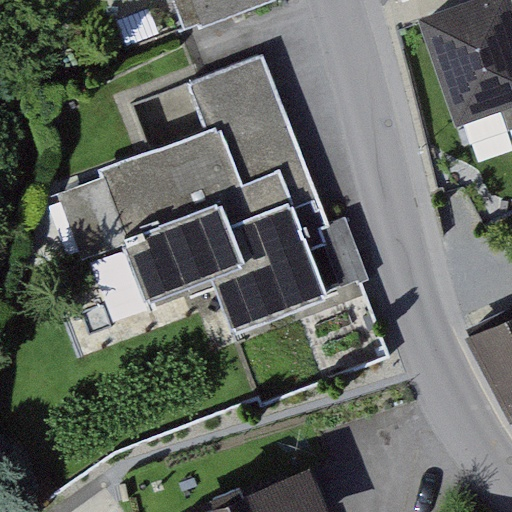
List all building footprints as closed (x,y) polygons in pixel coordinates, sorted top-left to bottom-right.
[(247,0),(164,0),(175,27),(247,0)] [(451,124),(511,104),(511,26),(503,0),(455,0),(414,14),(451,124)] [(511,0),(503,0),(511,26),(511,0)] [(330,212),(268,59),(193,89),(212,136),(66,194),(123,335),(219,297),(238,343),(344,301),(311,219),(330,212)] [(511,308),(470,328),(509,407),(511,405),(511,308)] [(312,511),(305,491),(246,511),(312,511)]
